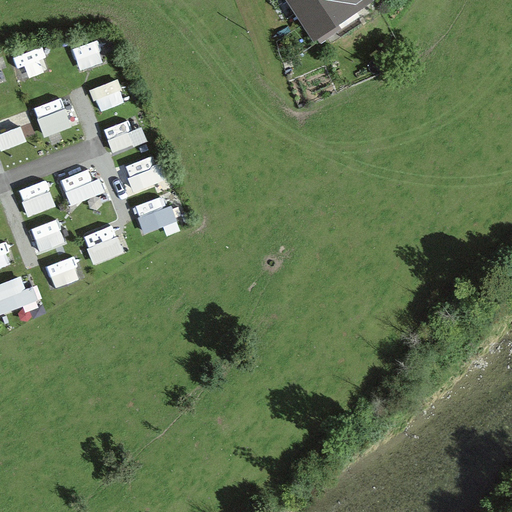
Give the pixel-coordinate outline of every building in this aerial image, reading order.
[(369,0),(368,0),(292,0),(320,41),(340,27),(336,22),(369,0)] [(76,49),(82,72),(112,64),(106,41),(76,49)] [(43,45),(18,55),(26,78),(52,68),(43,45)] [(96,84),(101,108),(128,102),(123,79),(96,84)] [(64,93),(37,109),(49,130),(76,115),(64,93)] [(22,113),(0,121),(0,138),(4,149),(32,139),(22,113)] [(71,175),(79,196),(104,187),(96,165),(71,175)] [(49,178),(21,189),(31,215),(59,204),(49,178)] [(172,192),(137,202),(145,231),(181,221),(172,192)] [(35,226),(43,251),(69,242),(61,218),(35,226)] [(97,263),(132,250),(126,233),(91,245),(97,263)] [(0,265),(16,259),(8,242),(0,245),(0,265)] [(57,286),(84,277),(77,255),(50,264),(57,286)]
